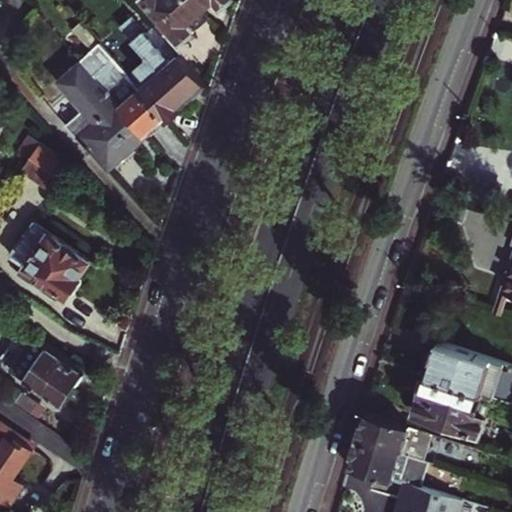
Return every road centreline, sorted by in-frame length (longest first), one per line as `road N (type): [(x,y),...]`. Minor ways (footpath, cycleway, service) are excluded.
road 1 (tertiary): [(299,511),(471,0)]
road 2 (primary): [(218,511),(389,0)]
road 3 (tertiary): [(280,0),(150,370),(110,511)]
road 4 (primary): [(353,0),(184,511)]
